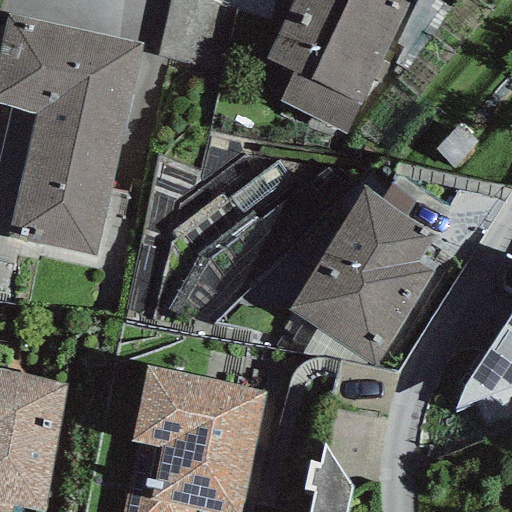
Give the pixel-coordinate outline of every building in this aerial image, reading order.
[(173,0),(164,56),(211,64),(222,0),(173,0)] [(238,0),(271,9),(273,0),(238,0)] [(410,1),(407,0),(290,0),(265,54),(294,68),(279,100),(346,132),(410,1)] [(140,41),(5,13),(0,36),(0,98),(36,106),(8,236),(95,254),(140,41)] [(364,184),(288,307),(375,364),(433,269),(417,259),(432,233),(364,184)] [(499,381),(511,363),(511,276),(459,353),(499,381)] [(239,511),(266,391),(146,365),(138,401),(130,439),(137,440),(121,511),(201,511),(201,510),(209,511),(239,511)] [(67,383),(0,369),(0,511),(8,511),(10,502),(41,508),(67,383)] [(346,511),(353,486),(324,445),(318,459),(308,458),(303,484),(314,484),(309,511),(346,511)]
